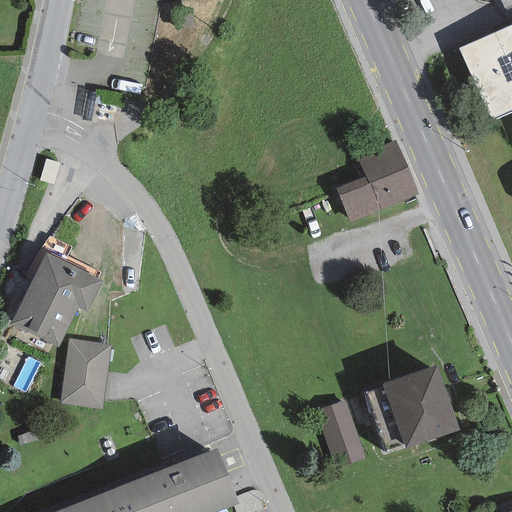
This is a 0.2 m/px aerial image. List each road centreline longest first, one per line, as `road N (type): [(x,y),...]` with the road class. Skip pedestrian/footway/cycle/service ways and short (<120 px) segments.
road 1 (residential): [(30,121),(92,149),(145,207),(283,511)]
road 2 (primary): [(511,346),(363,0)]
road 3 (residential): [(59,0),(30,121)]
